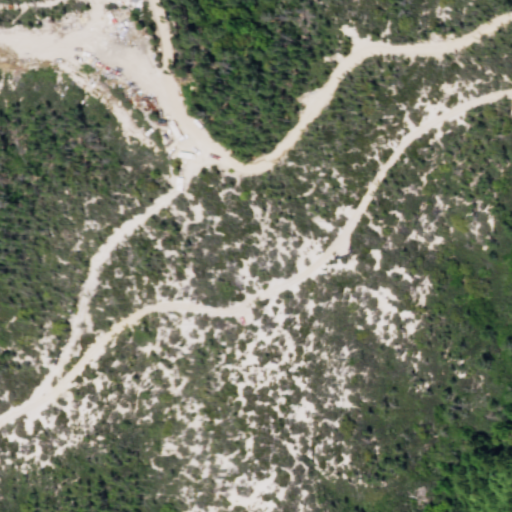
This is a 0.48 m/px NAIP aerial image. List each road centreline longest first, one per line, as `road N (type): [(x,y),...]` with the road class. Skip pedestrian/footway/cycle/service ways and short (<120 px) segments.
road 1 (track): [(511,12),(447,51),(370,48),(342,65),(259,165),(236,169),(200,153),(158,84),(118,54),(0,36)]
road 2 (track): [(511,94),(408,136),(329,257),(270,292)]
road 3 (track): [(270,292),(235,310),(149,303),(41,402),(0,419)]
road 4 (track): [(103,251),(41,402)]
road 5 (track): [(200,153),(179,188),(111,235),(103,251)]
